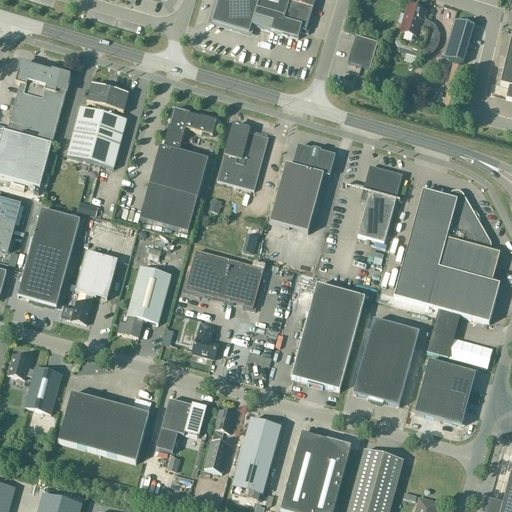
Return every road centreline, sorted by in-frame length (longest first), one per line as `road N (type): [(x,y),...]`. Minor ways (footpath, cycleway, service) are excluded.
road 1 (unclassified): [(479,458),(0,328)]
road 2 (unclassified): [(452,0),(485,9),(491,20),(477,113),(511,125)]
road 3 (secondary): [(476,160),(312,108)]
road 4 (secondary): [(169,67),(12,20)]
road 5 (secondary): [(312,108),(169,67)]
